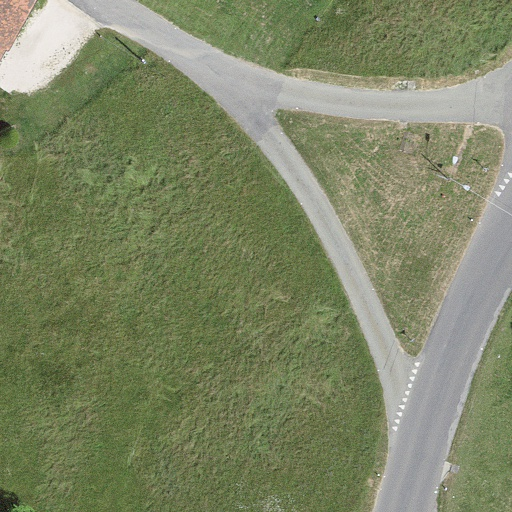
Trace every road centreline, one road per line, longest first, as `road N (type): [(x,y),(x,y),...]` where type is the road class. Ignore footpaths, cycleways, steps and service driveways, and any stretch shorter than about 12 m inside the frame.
road 1 (track): [(96,0),(191,55),(299,169),(425,435)]
road 2 (track): [(191,55),(331,100),(475,102),(511,93)]
road 3 (tertiary): [(405,511),(448,350),(511,229)]
